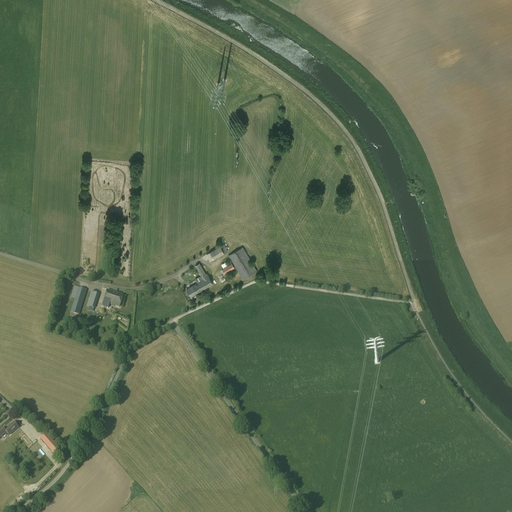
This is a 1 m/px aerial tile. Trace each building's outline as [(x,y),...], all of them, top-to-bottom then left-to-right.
[(243,247),(229,255),(243,279),(257,271),(243,247)] [(203,280),(198,282),(187,289),(191,296),(213,283),(209,276),(207,273),(206,274),(200,263),(195,266),(203,280)] [(225,274),(235,268),(232,263),(222,269),(225,274)] [(79,315),(87,291),(74,287),(70,298),(74,300),(70,312),(79,315)] [(109,304),(113,292),(107,290),(102,306),(108,308),(109,304)] [(91,292),(86,306),(94,309),(99,294),(91,292)] [(113,292),(109,304),(119,307),(123,295),(113,292)] [(13,422),(5,430),(2,427),(0,429),(0,437),(0,438),(6,433),(9,436),(18,428),(13,422)] [(38,448),(42,445),(25,426),(16,433),(39,459),(44,455),(38,448)] [(60,449),(46,434),(40,439),(54,455),(60,449)] [(0,438),(0,460),(11,450),(1,438),(0,438)]
